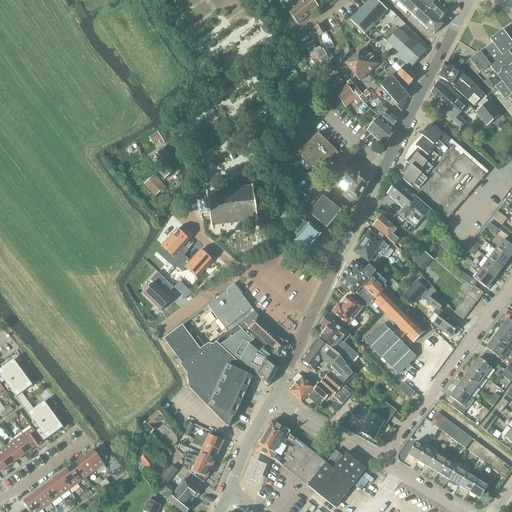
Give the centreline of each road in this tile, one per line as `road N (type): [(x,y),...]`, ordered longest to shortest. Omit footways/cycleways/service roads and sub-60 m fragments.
road 1 (tertiary): [(276,395),(468,0)]
road 2 (unclassified): [(430,398),(511,286)]
road 3 (unclassified): [(383,463),(276,395)]
